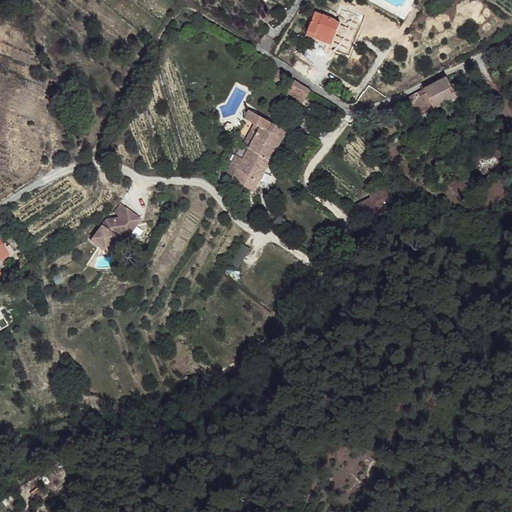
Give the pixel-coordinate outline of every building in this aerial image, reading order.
[(343,3),(336,19),(341,21),(340,22),(357,29),(364,12),(343,3)] [(315,11),(311,21),(335,35),(336,33),(340,22),(341,21),(336,19),(315,11)] [(311,21),(308,31),(333,41),(335,35),(311,21)] [(340,22),(336,33),(354,39),(357,29),(340,22)] [(308,31),(306,36),(331,45),(333,41),(308,31)] [(277,68),(273,75),(284,83),(288,76),(277,68)] [(446,76),(386,109),(391,118),(413,106),(412,103),(420,98),(427,113),(465,92),(458,79),(450,84),(446,76)] [(295,81),(290,87),(306,98),(311,91),(295,81)] [(420,98),(412,103),(413,106),(418,117),(427,113),(420,98)] [(246,140),(242,148),(268,162),(281,139),(268,131),(262,127),(267,120),(250,109),(244,119),(245,120),(255,125),(251,131),(257,134),(252,143),(246,140)] [(386,109),(374,114),(378,125),(392,121),(391,118),(386,109)] [(267,120),(262,127),(268,131),(273,124),(267,120)] [(273,124),(268,131),(281,139),(285,131),(273,124)] [(251,131),(246,140),(252,143),(257,134),(251,131)] [(238,146),(222,176),(252,192),(268,162),(242,148),(238,146)] [(460,171),(457,172),(471,188),(474,186),(460,171)] [(469,191),(471,188),(457,172),(455,174),(464,183),(463,184),(469,191)] [(384,179),(368,186),(370,192),(375,205),(391,199),(384,179)] [(370,192),(347,201),(356,213),(375,205),(370,192)] [(112,214),(118,220),(121,216),(124,219),(128,213),(118,206),(112,214)] [(87,243),(101,253),(112,238),(128,236),(138,222),(128,213),(124,219),(121,216),(118,220),(102,222),(87,243)]
